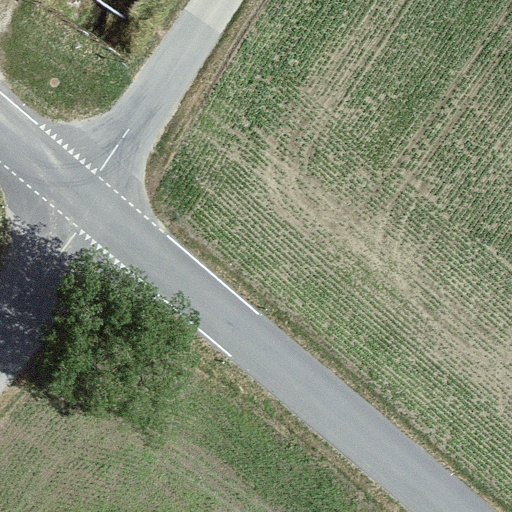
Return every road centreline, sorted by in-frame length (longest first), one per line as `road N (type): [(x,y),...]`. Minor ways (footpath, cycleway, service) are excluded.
road 1 (tertiary): [(451,511),(0,128)]
road 2 (track): [(224,0),(0,320)]
